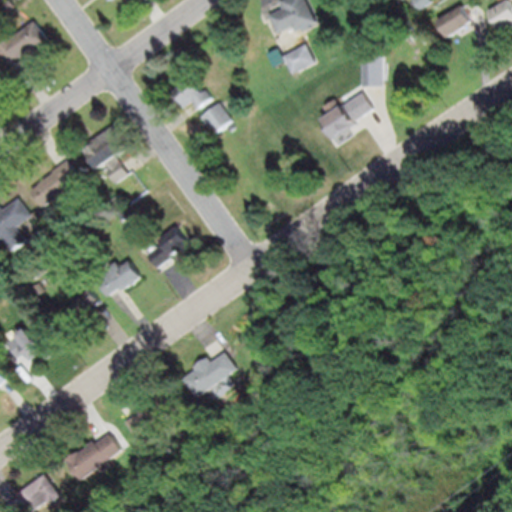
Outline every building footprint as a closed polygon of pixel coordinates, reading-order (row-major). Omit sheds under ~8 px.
[(12,9),(7,2),(10,0),(14,0),(18,4),(12,9)] [(282,10),(288,7),(284,0),(310,0),(320,20),(315,23),(317,26),(307,30),(307,28),(305,28),(300,31),(298,26),(282,33),(273,14),(282,10)] [(436,0),(423,9),(417,0),(436,0)] [(473,21),(470,23),(472,25),(464,29),(465,31),(462,33),(461,31),(452,36),(442,18),(474,0),(481,0),(489,13),(488,14),(473,21)] [(511,26),(506,30),(494,10),(510,0),(511,0),(511,26)] [(15,62),(13,63),(0,44),(0,34),(9,28),(16,37),(39,20),(52,39),(43,46),(45,49),(34,57),(29,52),(22,57),(15,62)] [(358,51),(352,39),(366,31),(373,42),(358,51)] [(312,43),(288,55),(284,48),(273,53),(279,66),(289,61),(296,75),(322,62),(312,43)] [(387,85),(370,85),(368,85),(367,55),(388,54),(389,85),(387,85)] [(0,61),(8,73),(0,78),(0,61)] [(199,102),(197,100),(189,106),(185,101),(182,103),(174,91),(196,76),(206,92),(211,88),(217,97),(202,107),(199,102)] [(379,107),(378,108),(365,117),(360,120),(362,122),(338,138),(326,121),(329,119),(327,117),(369,90),(379,107)] [(207,117),(206,115),(222,103),(224,101),(238,118),(222,130),(219,132),(218,130),(207,117)] [(133,171),(134,173),(120,182),(111,169),(113,168),(110,163),(102,168),(91,153),(84,158),(80,151),(120,123),(136,146),(122,156),(125,159),(133,171)] [(60,164),(69,157),(71,156),(83,173),(71,182),(74,187),(49,206),(36,188),(61,170),(57,166),(60,164)] [(118,209),(112,201),(123,193),(128,201),(118,209)] [(0,205),(4,203),(8,209),(24,197),(37,215),(22,225),(32,240),(18,250),(8,236),(3,240),(0,235),(0,205)] [(164,265),(162,267),(152,253),(167,243),(163,238),(181,225),(196,245),(185,253),(182,249),(176,254),(177,256),(164,265)] [(97,249),(92,242),(99,237),(104,244),(97,249)] [(128,289),(126,291),(123,287),(120,290),(112,295),(101,280),(115,270),(113,267),(121,261),(125,266),(134,259),(147,275),(128,289)] [(43,294),(37,285),(43,281),(49,290),(43,294)] [(104,300),(96,307),(103,316),(101,318),(91,325),(86,319),(81,322),(70,308),(85,297),(83,295),(94,287),(104,300)] [(52,336),(56,342),(51,346),(52,347),(34,359),(29,352),(22,357),(21,355),(11,341),(18,337),(31,327),(36,334),(46,327),(52,336)] [(226,354),(230,352),(234,357),(242,368),(226,379),(202,397),(188,378),(201,368),(198,365),(212,356),(216,362),(217,361),(226,354)] [(5,384),(3,385),(1,383),(0,383),(0,365),(11,379),(5,384)] [(143,412),(144,412),(142,409),(152,402),(150,399),(168,386),(184,408),(142,437),(131,421),(133,419),(143,412)] [(124,435),(131,444),(125,448),(126,450),(86,479),(71,458),(83,449),(84,451),(92,445),(91,444),(97,439),(100,443),(114,432),(119,439),(124,435)] [(11,503),(21,496),(23,495),(21,493),(49,473),(64,494),(53,502),(51,500),(34,511),(12,511),(8,506),(11,503)]
